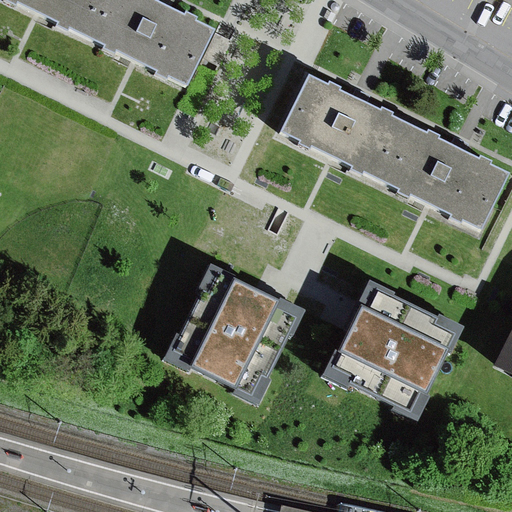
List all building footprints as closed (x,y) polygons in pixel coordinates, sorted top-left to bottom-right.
[(4,0),(3,3),(15,9),(17,5),(37,15),(57,25),(56,29),(68,35),(69,31),(104,48),(102,52),(114,58),(116,54),(132,62),(157,74),(155,78),(168,84),(170,80),(186,88),(213,33),(195,24),(196,21),(183,15),(182,18),(162,8),(145,0),(4,0)] [(231,43),(222,39),(214,35),(202,61),(218,69),(231,43)] [(327,88),(308,79),(281,133),(301,143),(299,147),(311,153),(312,150),(331,159),(353,169),(351,173),(363,179),(365,175),(399,192),(397,197),(409,202),(411,199),(427,207),(452,219),(450,222),(463,228),(465,225),(481,233),(508,178),(490,169),(492,166),(479,159),(477,162),(457,153),(439,143),(440,140),(428,134),(426,137),(391,120),(393,116),(382,111),(380,114),(358,104),(340,95),(342,91),(329,85),(327,88)] [(160,365),(254,411),(267,385),(264,383),(285,340),(289,342),(302,314),(261,294),(206,267),(192,295),(197,298),(175,342),(172,340),(160,365)] [(365,288),(319,379),(412,425),(458,334),(365,288)] [(511,326),(487,376),(511,388),(511,326)]
